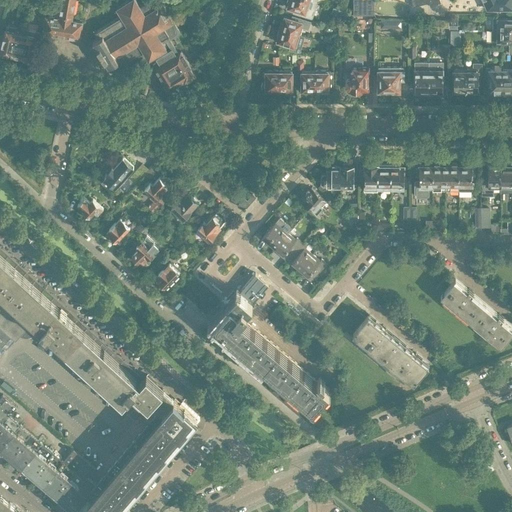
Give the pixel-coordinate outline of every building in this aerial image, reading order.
[(72,19),(75,0),(54,0),(52,16),(45,15),(42,32),(58,35),(58,33),(64,34),(64,36),(80,38),(82,21),(72,19)] [(161,38),(164,25),(173,19),(169,13),(170,13),(168,10),(167,10),(162,2),(158,4),(158,3),(157,4),(155,2),(153,3),(155,6),(153,8),(148,0),(146,0),(140,4),(137,0),(127,0),(117,6),(122,14),(119,29),(110,34),(113,38),(111,39),(117,48),(119,47),(121,51),(129,46),(144,50),(149,58),(166,47),(161,38)] [(311,17),(316,2),(308,0),(287,0),(287,2),(289,2),(288,6),(295,9),(294,12),(303,14),(311,17)] [(373,14),(373,0),(353,0),(353,14),(373,14)] [(511,0),(411,0),(413,6),(429,2),(430,6),(441,1),(440,0),(483,0),(488,8),(511,8),(511,0)] [(98,36),(93,40),(108,65),(114,62),(118,68),(119,67),(118,66),(144,50),(129,46),(121,51),(119,47),(117,48),(111,39),(113,38),(110,34),(119,29),(122,14),(96,30),(95,30),(94,30),(98,36)] [(368,24),(372,24),(372,15),(356,16),(356,30),(368,30),(368,24)] [(283,20),(282,20),(281,20),(279,27),(300,34),(302,27),(308,29),(310,21),(292,16),(291,18),(285,16),(283,20)] [(511,29),(511,18),(508,18),(508,17),(493,17),(493,29),(511,29)] [(191,66),(181,51),(178,52),(169,38),(173,35),(176,33),(180,31),(173,19),(164,25),(161,38),(166,47),(169,45),(172,48),(157,58),(158,60),(154,63),(156,66),(155,67),(158,72),(156,73),(159,77),(160,76),(163,80),(162,81),(163,83),(162,83),(166,89),(166,88),(167,90),(170,89),(176,86),(176,85),(183,80),(184,82),(195,75),(190,66),(191,66)] [(0,52),(10,54),(16,26),(7,24),(4,36),(3,36),(1,44),(2,44),(0,52)] [(27,29),(16,26),(10,54),(20,56),(27,29)] [(300,34),(279,27),(277,35),(279,36),(277,40),(284,42),(290,44),(296,46),(300,34)] [(37,31),(27,29),(20,56),(31,59),(33,51),(33,52),(35,43),(34,43),(37,31)] [(511,29),(493,29),(492,29),(492,41),(508,41),(508,40),(511,39),(511,29)] [(176,33),(173,35),(177,42),(181,40),(176,33)] [(368,86),(368,67),(363,67),(363,62),(356,62),(356,58),(349,58),(346,60),(346,66),(349,69),(351,69),(351,78),(348,78),(346,80),(346,86),(348,88),(351,88),(351,89),(351,90),(352,89),(353,90),(354,91),(356,92),(357,91),(358,91),(359,91),(360,90),(361,90),(361,89),(361,87),(364,87),(364,88),(365,88),(366,88),(367,88),(368,87),(368,86)] [(478,90),(478,75),(482,75),(482,62),(473,62),(473,68),(466,68),(466,92),(474,92),(474,90),(478,90)] [(391,66),(378,66),(378,90),(379,90),(380,92),(384,92),(385,90),(391,90),(391,66)] [(404,66),(391,66),(391,90),(392,90),(394,92),(397,92),(399,90),(400,90),(400,78),(404,78),(404,66)] [(429,66),(414,66),(414,74),(415,74),(415,90),(421,90),(422,92),(429,92),(429,66)] [(443,66),(429,66),(429,92),(435,92),(436,90),(443,90),(443,74),(443,66)] [(489,84),(489,91),(494,91),(495,92),(499,92),(500,91),(501,91),(502,69),(490,69),(490,67),(485,67),(485,76),(488,76),(488,84),(489,84)] [(454,68),(454,90),(458,90),(458,92),(466,92),(466,68),(454,68)] [(266,69),(266,71),(266,80),(263,80),(261,85),(263,89),(266,89),(266,91),(275,91),(275,89),(279,89),(279,69),(266,69)] [(292,69),(279,69),(279,89),(283,89),(283,91),(292,91),(292,69)] [(315,69),(302,69),(302,91),(311,91),(311,89),(315,89),(315,69)] [(328,69),(315,69),(315,89),(319,89),(319,91),(328,91),(328,89),(333,89),(333,71),(328,71),(328,69)] [(511,69),(502,69),(501,91),(502,91),(502,92),(508,92),(508,91),(511,90),(511,69)] [(134,166),(123,156),(114,167),(112,165),(107,171),(106,173),(107,174),(105,177),(115,187),(134,166)] [(343,165),(340,165),(340,186),(353,186),(354,165),(349,165),(349,164),(348,163),(344,163),(343,164),(343,165)] [(364,190),(378,190),(378,165),(378,164),(375,164),(374,163),(370,163),(370,164),(365,164),(364,190)] [(390,163),(383,163),(382,164),(382,165),(378,165),(378,190),(383,190),(383,187),(390,187),(390,163)] [(398,163),(390,163),(390,187),(391,187),(391,190),(404,190),(404,165),(399,165),(399,164),(398,163)] [(440,164),(439,163),(434,163),(433,164),(432,164),(432,190),(446,190),(445,164),(440,164)] [(457,163),(452,163),(451,164),(445,164),(446,190),(459,190),(459,164),(458,164),(457,163)] [(500,163),(492,163),(492,165),(488,165),(488,170),(487,170),(486,179),(483,178),(483,194),(493,194),(493,186),(500,186),(500,163)] [(511,165),(509,165),(509,163),(500,163),(500,186),(500,191),(511,191),(511,165)] [(432,190),(432,164),(419,164),(419,165),(416,165),(416,173),(419,173),(419,180),(414,180),(414,193),(417,193),(417,196),(426,196),(428,194),(428,190),(432,190)] [(472,164),(459,164),(459,190),(464,190),(464,186),(472,186),(472,173),(475,173),(475,166),(472,165),(472,164)] [(340,165),(332,165),(332,169),(327,169),(327,173),(321,173),(321,182),(325,186),(340,186),(340,165)] [(150,181),(145,187),(151,194),(150,195),(155,200),(147,208),(153,213),(166,199),(161,194),(167,187),(164,184),(166,182),(160,176),(153,184),(150,181)] [(325,198),(314,189),(312,191),(311,189),(310,190),(309,189),(308,189),(306,191),(306,192),(300,199),(317,213),(323,207),(320,204),(325,198)] [(245,209),(256,196),(252,192),(247,199),(243,196),(240,199),(234,194),(231,197),(245,209)] [(198,201),(188,193),(182,200),(180,198),(171,208),(183,219),(191,209),(198,201)] [(82,210),(83,211),(89,217),(95,211),(98,214),(103,207),(93,198),(90,202),(84,196),(78,204),(84,209),(82,210)] [(353,207),(350,216),(354,220),(355,219),(358,221),(359,211),(359,207),(353,207)] [(350,216),(346,212),(342,216),(351,224),(354,220),(350,216)] [(216,213),(213,216),(206,224),(203,221),(198,227),(204,234),(203,235),(209,240),(220,227),(217,224),(222,218),(216,213)] [(107,233),(110,235),(116,241),(130,226),(121,217),(116,222),(115,222),(109,228),(110,229),(107,233)] [(275,247),(288,232),(292,227),(279,217),(277,220),(261,238),(266,243),(268,241),(275,247)] [(183,232),(178,237),(182,241),(187,236),(183,232)] [(286,260),(302,241),(297,237),(295,238),(288,232),(275,247),(283,254),(281,255),(286,260)] [(150,256),(155,250),(158,246),(147,235),(142,240),(136,246),(139,249),(132,256),(138,262),(140,260),(143,263),(150,256)] [(302,241),(286,260),(291,264),(292,262),(300,268),(313,253),(305,247),(307,245),(302,241)] [(161,249),(158,246),(155,250),(150,256),(153,258),(161,249)] [(84,330),(0,253),(0,344),(3,347),(4,345),(12,337),(15,339),(18,336),(31,322),(41,331),(63,351),(84,330)] [(313,253),(300,268),(307,275),(306,277),(311,281),(327,262),(321,258),(320,259),(313,253)] [(156,278),(159,281),(165,286),(181,269),(174,263),(173,265),(170,262),(165,267),(164,267),(158,273),(159,274),(156,278)] [(255,272),(239,291),(238,290),(228,301),(230,302),(213,321),(214,322),(212,325),(312,411),(316,407),(314,405),(329,387),(323,382),(325,380),(321,376),(317,380),(246,320),(248,318),(247,312),(245,310),(268,283),(255,272)] [(473,290),(469,287),(468,289),(454,278),(441,294),(449,302),(450,300),(463,311),(462,312),(470,319),(472,318),(484,303),(471,292),(473,290)] [(484,303),(472,318),(470,319),(479,327),(480,325),(493,336),(492,337),(501,345),(511,331),(511,326),(501,317),(502,315),(499,312),(498,314),(484,303)] [(396,338),(386,329),(368,314),(353,333),(381,356),(396,338)] [(31,322),(18,336),(24,337),(30,337),(36,335),(41,331),(31,322)] [(120,362),(84,330),(63,351),(100,385),(120,362)] [(429,364),(416,354),(396,338),(381,356),(413,383),(429,364)] [(142,399),(156,382),(146,373),(140,381),(120,362),(100,385),(129,412),(142,399)] [(195,418),(171,396),(169,394),(161,387),(156,382),(142,399),(147,403),(148,405),(151,402),(157,407),(160,410),(139,434),(128,447),(117,459),(96,484),(75,510),(77,511),(114,511),(164,455),(195,418)] [(3,394),(0,397),(0,447),(20,424),(9,415),(17,406),(3,394)] [(20,424),(0,447),(0,449),(21,466),(41,442),(43,444),(48,438),(42,434),(38,439),(20,424)] [(41,442),(21,466),(43,484),(63,460),(43,444),(41,442)] [(73,448),(63,460),(74,470),(84,458),(73,448)] [(63,460),(43,484),(66,502),(87,477),(95,467),(84,458),(74,470),(63,460)] [(75,510),(96,484),(87,477),(66,502),(75,510)] [(0,511),(9,501),(0,493),(0,511)] [(19,511),(20,511),(9,501),(0,511),(19,511)]
